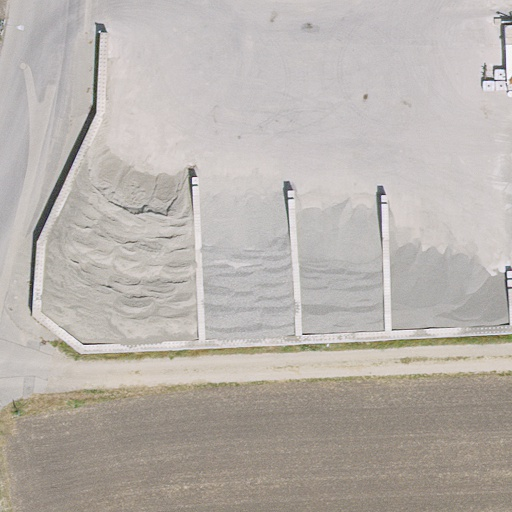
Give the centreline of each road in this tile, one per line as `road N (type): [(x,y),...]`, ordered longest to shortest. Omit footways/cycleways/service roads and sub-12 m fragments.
road 1 (track): [(0,359),(80,376),(511,356)]
road 2 (unclassified): [(0,167),(26,113),(51,0)]
